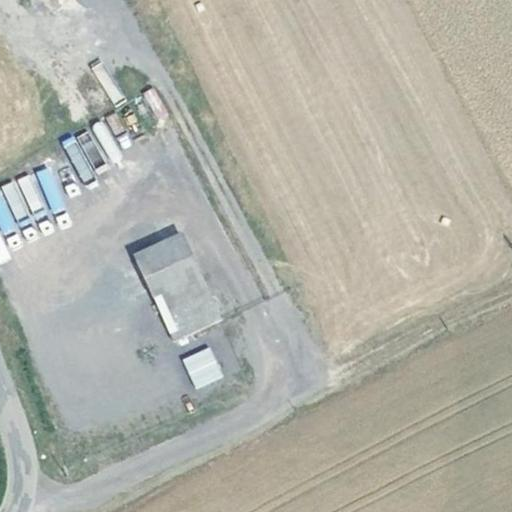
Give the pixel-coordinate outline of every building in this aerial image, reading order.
[(114,102),(122,98),(102,63),(93,68),(114,102)] [(154,87),(142,93),(156,121),(168,115),(154,87)] [(64,140),(78,177),(104,168),(91,130),(64,140)] [(53,166),(39,169),(48,214),(62,211),(53,166)] [(18,181),(31,210),(40,206),(28,177),(18,181)] [(0,238),(19,228),(6,204),(19,197),(10,181),(0,186),(0,261),(10,256),(0,238)] [(182,231),(133,252),(171,341),(221,319),(182,231)] [(195,389),(223,377),(210,345),(182,357),(195,389)]
